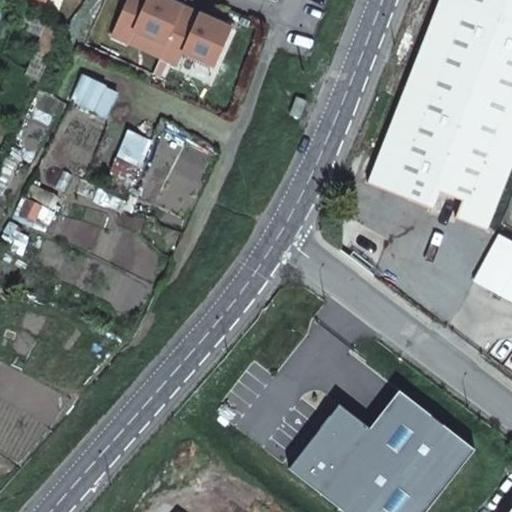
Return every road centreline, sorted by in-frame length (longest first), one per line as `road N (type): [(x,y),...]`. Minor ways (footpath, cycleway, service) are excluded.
road 1 (secondary): [(58,511),(282,240)]
road 2 (unclassified): [(511,414),(282,240)]
road 3 (secondary): [(282,240),(387,0)]
